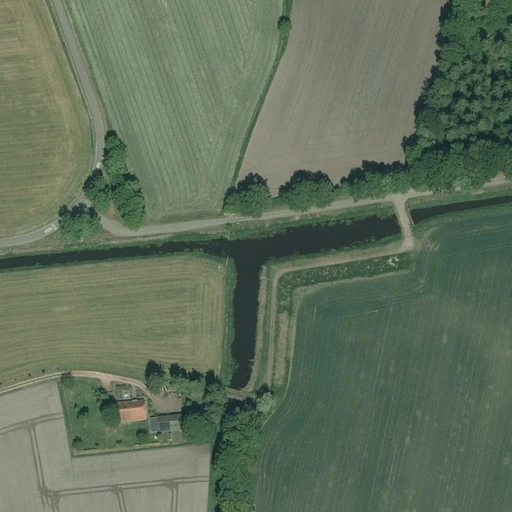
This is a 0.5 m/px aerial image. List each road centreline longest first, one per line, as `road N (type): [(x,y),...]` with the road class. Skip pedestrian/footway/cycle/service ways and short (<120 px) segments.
road 1 (track): [(400,195),(410,237),(402,249),(288,269),(275,279),(266,389),(254,398),(225,391)]
road 2 (unclassified): [(229,221),(511,177)]
road 3 (unclassified): [(78,206),(99,160),(98,123),(56,0)]
road 4 (track): [(0,392),(77,373),(137,383),(154,399)]
road 5 (unclassified): [(229,221),(126,233),(78,206)]
